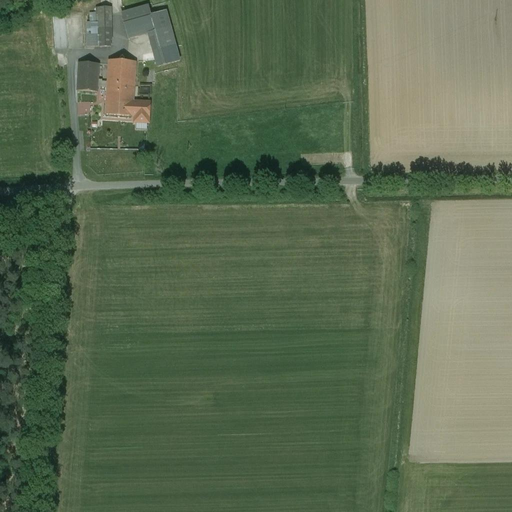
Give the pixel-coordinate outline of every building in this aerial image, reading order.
[(148,7),(122,14),(129,39),(148,34),(157,67),(179,61),(166,12),(151,17),(148,8),(148,7)] [(88,23),(88,47),(110,47),(110,8),(96,8),(96,10),(96,23),(88,23)] [(109,61),(108,84),(134,85),(136,63),(109,61)] [(77,92),(97,93),(97,87),(98,80),(99,65),(79,64),(77,92)] [(134,85),(108,84),(107,88),(106,115),(133,117),(133,103),(134,85)] [(149,104),(133,103),(133,117),(136,117),(136,122),(148,123),(149,104)]
